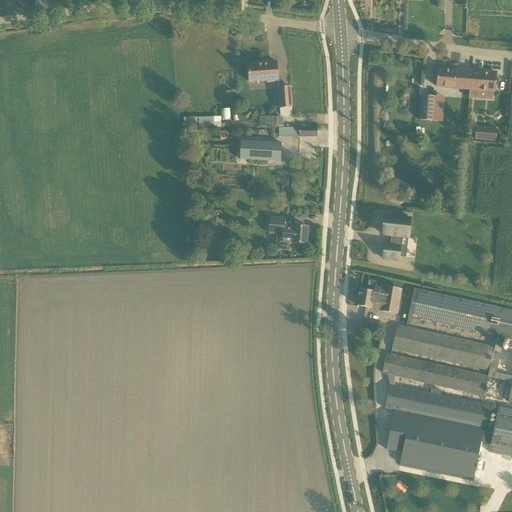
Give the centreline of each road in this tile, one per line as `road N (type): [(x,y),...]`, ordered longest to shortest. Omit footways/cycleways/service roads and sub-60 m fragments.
road 1 (secondary): [(357,511),(334,372),(344,152),(340,33)]
road 2 (unclassified): [(0,25),(166,7),(340,33)]
road 3 (unclassified): [(511,54),(340,33)]
